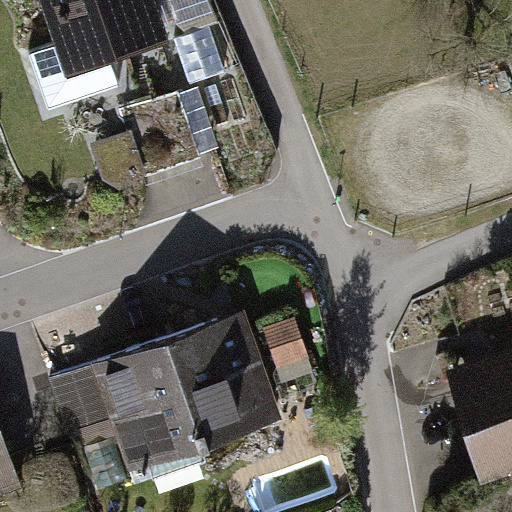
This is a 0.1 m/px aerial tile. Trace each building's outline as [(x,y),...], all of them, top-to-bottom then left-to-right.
[(37,0),(34,1),(52,54),(20,65),(33,103),(167,57),(147,0),(37,0)] [(282,365),(310,357),(299,320),(271,328),(282,365)] [(247,323),(93,372),(127,475),(280,426),(247,323)] [(511,353),(445,375),(480,488),(505,480),(511,478),(511,353)] [(0,457),(0,503),(13,500),(0,457)]
